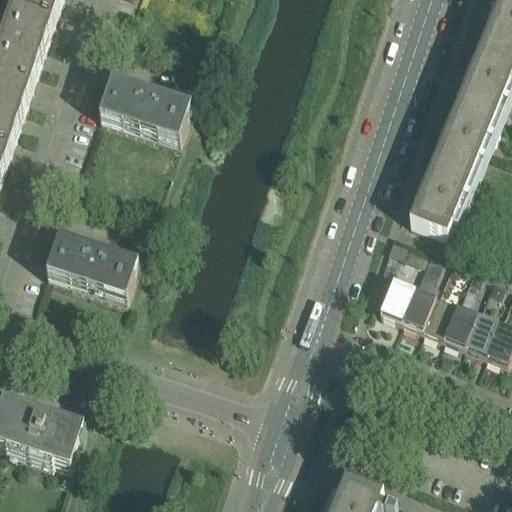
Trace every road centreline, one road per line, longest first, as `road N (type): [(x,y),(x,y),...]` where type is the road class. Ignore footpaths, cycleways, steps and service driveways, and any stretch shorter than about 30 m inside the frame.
road 1 (tertiary): [(314,348),(431,0)]
road 2 (residential): [(287,433),(6,343)]
road 3 (residential): [(314,348),(511,428)]
road 4 (residential): [(31,225),(84,70)]
road 5 (residential): [(6,343),(4,305),(31,225)]
